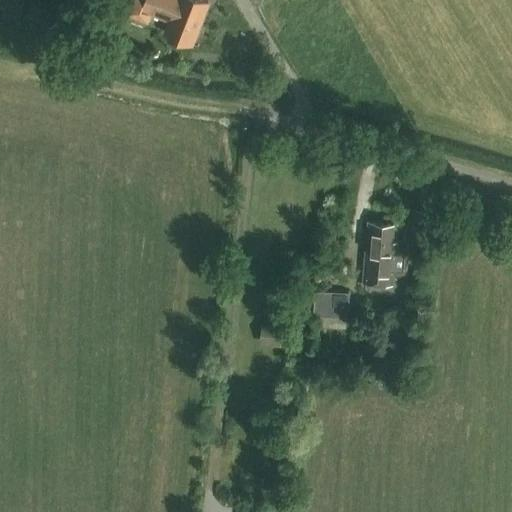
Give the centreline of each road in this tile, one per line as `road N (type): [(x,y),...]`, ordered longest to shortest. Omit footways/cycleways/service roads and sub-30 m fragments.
road 1 (unknown): [(201,503),(234,109)]
road 2 (track): [(29,57),(307,124)]
road 3 (unclassified): [(307,124),(511,182)]
